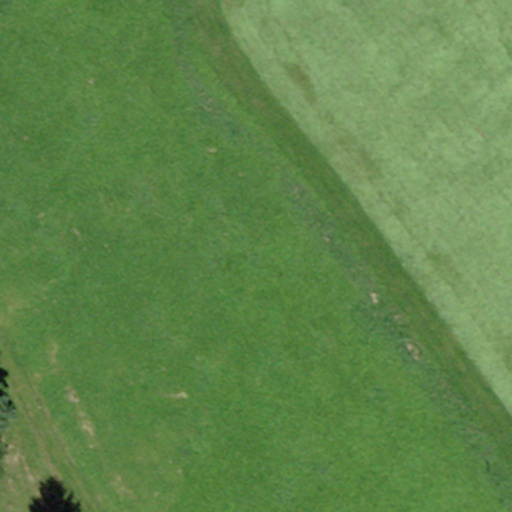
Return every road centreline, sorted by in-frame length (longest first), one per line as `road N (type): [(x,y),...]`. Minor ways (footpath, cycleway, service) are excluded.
road 1 (track): [(511,435),(319,157),(205,46),(191,0)]
road 2 (track): [(0,342),(89,511)]
